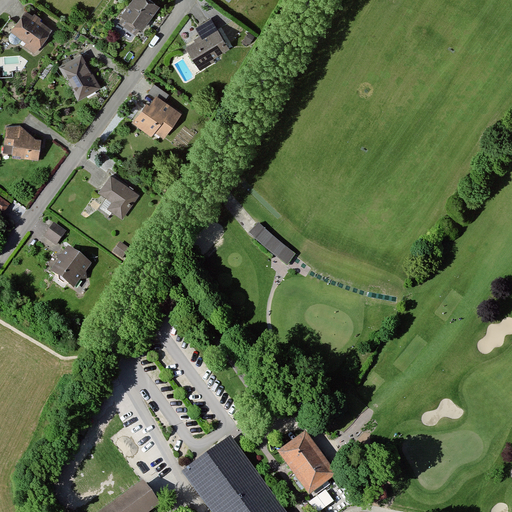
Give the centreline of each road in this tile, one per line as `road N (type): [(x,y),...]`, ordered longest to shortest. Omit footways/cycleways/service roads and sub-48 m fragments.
road 1 (residential): [(308,0),(116,325),(113,349),(125,381),(178,464),(181,489),(168,511)]
road 2 (residential): [(0,255),(182,0)]
road 3 (unknown): [(125,381),(152,387),(189,435),(216,432),(220,404),(172,332)]
